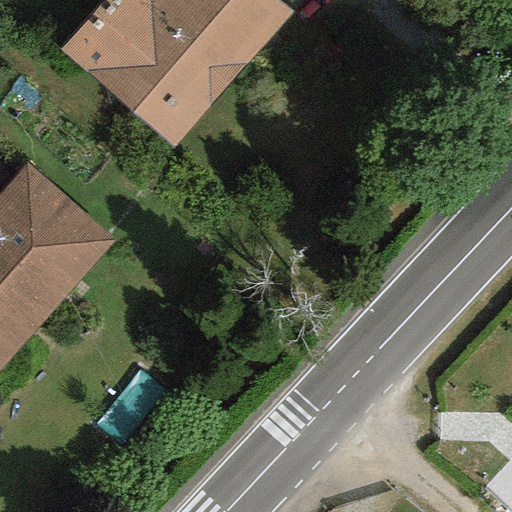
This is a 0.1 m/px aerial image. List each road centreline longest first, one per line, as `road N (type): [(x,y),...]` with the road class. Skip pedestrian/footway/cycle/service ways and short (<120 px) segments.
road 1 (tertiary): [(511,204),(229,511)]
road 2 (unknown): [(331,0),(394,88),(511,177)]
